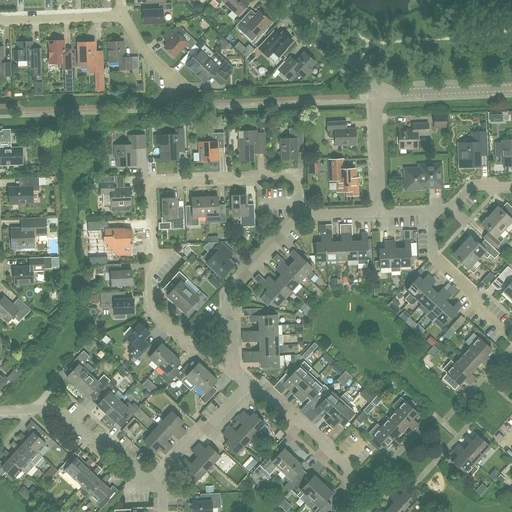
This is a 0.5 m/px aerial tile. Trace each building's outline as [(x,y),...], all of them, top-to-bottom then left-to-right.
[(212,0),(212,1),(216,6),(218,4),(219,4),(222,1),(238,16),(248,4),(243,0),(212,0)] [(144,24),(163,23),(163,10),(172,10),(172,4),(159,4),(159,10),(144,11),(144,24)] [(271,22),(259,11),(250,21),(245,16),(236,26),(245,35),(250,30),(257,36),(271,22)] [(174,57),(187,43),(181,37),(186,32),(179,25),(167,33),(170,37),(171,40),(171,41),(165,48),(174,57)] [(274,31),(267,39),(258,48),(269,58),(273,52),(279,58),(283,53),(283,52),(293,42),(282,33),(280,36),(274,31)] [(263,33),(259,38),(258,39),(261,42),(262,41),(266,36),(263,33)] [(201,49),(207,43),(205,41),(201,38),(196,44),(201,49)] [(30,42),(30,40),(29,39),(23,39),(22,40),(22,42),(17,42),(17,50),(14,51),(14,61),(28,61),(28,68),(33,68),(33,77),(42,76),(41,59),(33,59),(32,41),(30,42)] [(73,70),(72,58),(72,48),(65,48),(64,40),(49,41),(49,65),(59,64),(59,70),(73,70)] [(226,41),(220,47),(225,51),(227,48),(229,49),(232,46),(226,41)] [(124,58),(124,51),(124,42),(109,42),(109,51),(109,62),(120,62),(120,70),(132,70),(131,57),(124,58)] [(102,51),(94,51),(94,43),(79,44),(80,66),(89,65),(89,72),(95,72),(103,72),(102,60),(102,51)] [(3,63),(2,47),(0,46),(0,76),(11,76),(10,63),(3,63)] [(195,74),(209,59),(200,50),(186,65),(195,74)] [(209,59),(195,74),(205,82),(215,72),(219,77),(217,80),(221,84),(230,84),(230,78),(229,77),(232,73),(232,67),(216,51),(209,59)] [(250,63),(256,57),(251,53),(246,59),(250,63)] [(315,63),(304,53),(296,63),(290,58),(279,70),(290,81),(298,73),(305,79),(309,74),(307,72),(315,63)] [(96,92),(103,91),(103,78),(95,79),(96,92)] [(40,82),(39,94),(51,94),(51,83),(40,82)] [(434,127),(447,127),(446,115),(434,116),(434,127)] [(222,120),(222,117),(214,117),(214,126),(222,126),(222,124),(223,124),(223,120),(222,120)] [(346,129),(346,121),(327,122),(327,130),(329,130),(330,138),(336,137),(336,145),(356,145),(355,129),(346,129)] [(399,149),(418,148),(417,135),(429,135),(428,123),(416,124),(416,130),(399,131),(399,149)] [(183,148),(183,129),(176,129),(176,136),(155,136),(155,147),(160,146),(160,159),(156,159),(156,160),(177,160),(177,149),(183,148)] [(282,159),(298,159),(298,150),(303,150),(302,129),(288,129),(289,139),(281,139),(282,159)] [(257,134),(256,131),(244,132),(244,140),(239,140),(239,161),(253,161),(253,153),(265,152),(264,134),(257,134)] [(0,164),(23,164),(22,148),(10,149),(10,140),(4,141),(3,132),(0,132),(0,164)] [(460,167),(480,166),(480,155),(487,155),(486,132),(473,133),(473,143),(459,144),(460,167)] [(201,163),(209,162),(209,161),(217,161),(217,149),(224,148),(224,133),(208,133),(208,141),(200,142),(201,163)] [(136,165),(135,148),(145,148),(144,135),(129,135),(129,145),(114,145),(115,157),(117,157),(117,166),(136,165)] [(495,143),(495,151),(496,165),(504,165),(504,166),(511,165),(511,141),(503,142),(495,143)] [(314,173),(322,173),(323,160),(315,160),(314,173)] [(343,170),(343,160),(329,160),(330,173),(337,173),(338,191),(347,191),(347,196),(358,195),(357,184),(356,185),(355,169),(343,170)] [(406,189),(425,188),(425,185),(442,184),(441,165),(419,166),(419,169),(405,170),(406,189)] [(130,189),(114,190),(114,182),(114,176),(100,177),(100,183),(101,194),(104,194),(104,206),(119,205),(119,211),(130,211),(129,205),(131,205),(130,189)] [(10,204),(31,203),(30,191),(39,191),(38,177),(23,178),(23,187),(10,188),(10,204)] [(246,205),(246,196),(232,196),(233,216),(241,215),(241,227),(255,226),(254,204),(246,205)] [(199,216),(206,216),(205,197),(192,198),(192,206),(193,212),(186,212),(186,226),(199,226),(199,216)] [(205,197),(206,216),(213,215),(213,223),(226,223),(225,212),(218,212),(218,205),(217,197),(205,197)] [(162,223),(166,223),(171,223),(171,229),(185,229),(184,212),(176,213),(176,207),(176,199),(163,199),(164,218),(162,218),(162,223)] [(505,214),(498,208),(490,216),(505,230),(510,225),(511,226),(511,208),(505,214)] [(495,249),(504,240),(500,236),(505,230),(490,216),(481,225),(489,232),(483,239),(488,244),(495,249)] [(21,228),(11,229),(12,248),(34,248),(34,239),(34,237),(46,236),(46,224),(45,219),(45,218),(25,219),(25,228),(21,228)] [(347,259),(346,224),(340,224),(340,234),(341,234),(341,242),(336,242),(337,260),(347,259)] [(352,241),(352,234),(353,234),(352,224),(346,224),(347,259),(357,259),(358,259),(357,241),(352,241)] [(121,231),(121,230),(103,231),(104,243),(108,243),(108,249),(117,249),(117,255),(131,254),(131,239),(133,239),(132,231),(121,231)] [(411,266),(410,240),(410,230),(404,230),(405,240),(405,248),(400,248),(401,266),(411,266)] [(358,264),(368,263),(367,249),(367,241),(367,239),(367,233),(362,233),(362,241),(357,241),(358,259),(357,259),(358,264)] [(316,261),(326,260),(325,234),(321,235),(321,243),(316,243),(316,261)] [(331,242),(331,234),(325,234),(326,260),(337,260),(336,242),(331,242)] [(483,249),(470,237),(462,246),(476,259),(482,254),(487,259),(490,255),(494,259),(499,254),(495,249),(488,244),(483,249)] [(401,270),(401,266),(400,248),(395,248),(395,240),(389,241),(390,255),(390,267),(391,270),(401,270)] [(380,267),(390,267),(390,255),(389,241),(385,241),(385,249),(380,249),(380,261),(380,266),(380,267)] [(213,257),(207,263),(221,276),(232,264),(227,259),(232,253),(220,242),(220,243),(219,242),(217,242),(208,243),(207,244),(206,244),(203,248),(213,257)] [(473,273),(477,270),(471,265),(476,259),(462,246),(454,255),(473,273)] [(309,279),(315,273),(310,269),(312,267),(293,250),(289,254),(295,259),(292,263),(299,269),(305,275),(309,279)] [(288,267),(284,262),(285,261),(277,254),(272,259),(279,265),(298,282),(305,275),(299,269),(292,263),(288,267)] [(187,261),(192,265),(196,260),(191,256),(187,261)] [(13,284),(33,283),(33,272),(43,271),(43,269),(51,269),(51,257),(28,258),(29,268),(13,269),(13,284)] [(121,272),(121,265),(105,265),(105,273),(111,273),(111,286),(132,285),(132,271),(121,272)] [(291,290),(298,282),(279,265),(276,269),(282,274),(278,278),(291,290)] [(511,275),(511,274),(511,273),(511,270),(507,266),(498,276),(507,286),(502,292),(511,300),(511,275)] [(176,304),(189,290),(183,285),(188,280),(179,271),(168,283),(174,289),(168,296),(176,304)] [(486,285),(494,276),(490,272),(481,281),(486,285)] [(408,303),(432,277),(428,274),(423,280),(419,276),(406,290),(410,293),(404,299),(408,303)] [(275,282),(269,276),(265,280),(284,298),(291,290),(278,278),(275,282)] [(422,303),(427,298),(434,290),(430,287),(435,281),(432,277),(408,303),(411,305),(413,304),(414,305),(418,300),(422,303)] [(277,305),(284,298),(265,280),(262,284),(268,289),(264,293),(265,294),(260,299),(267,305),(272,300),(277,305)] [(217,281),(213,285),(218,289),(222,285),(217,281)] [(436,317),(449,304),(445,301),(451,295),(455,290),(455,288),(452,285),(447,291),(431,309),(426,314),(425,315),(432,322),(433,321),(436,317)] [(426,314),(447,291),(443,288),(438,294),(434,290),(427,298),(422,303),(422,304),(419,307),(426,314)] [(195,295),(189,290),(176,304),(185,312),(192,305),(198,311),(209,299),(199,290),(195,295)] [(119,300),(118,292),(100,293),(100,305),(114,305),(115,314),(133,313),(133,300),(119,300)] [(91,303),(99,303),(98,295),(90,296),(91,303)] [(12,305),(3,296),(0,298),(0,314),(8,322),(17,312),(23,318),(31,309),(18,298),(12,305)] [(396,314),(396,313),(399,310),(396,307),(399,304),(393,298),(387,305),(386,306),(395,314),(396,314)] [(449,304),(436,317),(433,321),(441,328),(444,324),(462,305),(458,302),(453,308),(449,304)] [(308,312),(310,310),(304,303),(300,308),(306,313),(306,314),(308,312)] [(259,321),(259,326),(277,325),(276,315),(267,315),(267,309),(262,308),(256,309),(256,316),(250,316),(251,321),(259,321)] [(455,332),(459,327),(454,323),(450,328),(454,332),(455,332)] [(124,335),(127,337),(126,338),(133,345),(128,351),(137,359),(148,347),(142,342),(145,339),(150,333),(140,324),(133,330),(131,328),(129,328),(124,333),(124,335)] [(251,331),(243,332),(243,337),(251,336),(277,335),(277,325),(259,326),(259,331),(251,331)] [(454,332),(450,328),(446,332),(451,336),(454,332)] [(278,345),(277,335),(251,336),(252,341),(260,341),(260,346),(278,345)] [(489,364),(493,360),(487,355),(492,350),(479,338),(471,347),(489,364)] [(434,345),(439,349),(442,345),(438,341),(436,342),(434,345)] [(158,366),(171,352),(161,343),(153,353),(148,348),(139,357),(147,365),(152,360),(158,366)] [(312,353),(318,346),(316,344),(315,343),(308,350),(312,353)] [(252,357),(279,356),(278,345),(260,346),(260,351),(252,352),(252,357)] [(489,364),(471,347),(463,355),(476,367),(481,362),(487,367),(489,364)] [(168,384),(175,377),(177,375),(172,370),(180,361),(171,352),(158,366),(164,372),(160,376),(168,384)] [(327,355),(326,353),(321,358),(325,362),(329,357),(327,355)] [(83,369),(80,366),(87,359),(80,354),(70,365),(75,369),(67,378),(77,387),(94,369),(88,364),(83,369)] [(474,381),(477,378),(471,373),(476,367),(463,355),(455,364),(474,381)] [(279,366),(279,356),(252,357),(253,362),(261,362),(261,367),(279,366)] [(460,385),(465,379),(471,384),(474,381),(455,364),(451,360),(443,369),(447,373),(442,378),(453,388),(458,383),(460,385)] [(195,385),(208,371),(199,362),(190,371),(185,366),(177,375),(175,377),(181,382),(190,391),(195,385)] [(292,382),(296,386),(308,372),(311,370),(311,369),(304,362),(301,365),(289,378),(286,374),(280,380),(284,383),(283,384),(287,388),(292,382)] [(335,372),(340,367),(336,363),(331,368),(335,372)] [(12,384),(22,373),(16,368),(7,378),(2,374),(0,376),(0,388),(8,380),(12,384)] [(97,381),(89,374),(94,369),(77,387),(87,396),(95,387),(100,392),(108,382),(110,381),(103,374),(97,381)] [(118,383),(126,390),(136,378),(129,371),(118,383)] [(205,404),(214,393),(209,388),(217,380),(208,371),(195,385),(204,393),(199,399),(205,404)] [(298,398),(316,379),(308,372),(296,386),(300,389),(294,395),(298,398)] [(351,378),(345,372),(339,379),(345,385),(351,378)] [(319,398),(316,394),(323,387),(316,379),(298,398),(302,402),(307,396),(311,399),(307,404),(310,407),(319,398)] [(106,414),(119,401),(113,395),(117,391),(108,382),(100,392),(98,394),(103,398),(97,405),(106,414)] [(331,391),(328,389),(319,398),(310,407),(318,414),(323,408),(327,411),(339,398),(332,391),(331,391)] [(367,392),(364,389),(361,393),(365,397),(369,394),(367,392)] [(350,401),(343,395),(339,398),(327,411),(331,415),(325,421),(329,424),(347,405),(350,401)] [(415,427),(418,423),(413,418),(418,412),(414,409),(408,403),(401,396),(392,405),(397,409),(415,427)] [(408,403),(414,409),(418,405),(411,399),(408,403)] [(86,419),(96,404),(91,401),(80,415),(86,419)] [(124,405),(119,401),(106,414),(116,423),(122,416),(127,420),(139,408),(134,403),(132,405),(128,402),(124,405)] [(342,425),(354,412),(347,405),(329,424),(333,428),(338,422),(342,425)] [(415,427),(397,409),(389,418),(401,430),(407,424),(412,430),(415,427)] [(183,436),(187,432),(180,426),(184,422),(172,411),(164,419),(183,436)] [(249,417),(243,411),(240,415),(258,432),(265,424),(253,413),(249,417)] [(251,439),(258,432),(240,415),(236,419),(242,425),(239,428),(251,439)] [(399,444),(402,441),(396,435),(401,430),(389,418),(380,427),(399,444)] [(183,436),(164,419),(158,427),(169,438),(173,434),(179,440),(183,436)] [(42,440),(47,434),(32,420),(26,427),(32,434),(28,439),(21,432),(18,436),(24,442),(26,441),(38,453),(46,444),(42,440)] [(133,434),(140,426),(136,423),(129,430),(133,434)] [(397,447),(399,444),(380,427),(377,424),(369,433),(372,436),(378,441),(375,445),(380,449),(383,446),(385,448),(391,442),(397,447)] [(235,432),(229,426),(226,430),(244,447),(251,439),(239,428),(235,432)] [(169,451),(173,447),(166,441),(169,438),(158,427),(151,434),(169,451)] [(237,454),(244,447),(226,430),(222,434),(228,440),(225,443),(237,454)] [(501,442),(504,438),(499,433),(495,437),(501,442)] [(169,451),(151,434),(144,442),(156,453),(159,449),(165,455),(169,451)] [(490,447),(478,435),(472,440),(467,435),(464,438),(469,444),(482,455),(490,447)] [(26,441),(24,442),(20,447),(13,441),(10,445),(17,451),(18,450),(35,465),(43,457),(38,453),(26,441)] [(205,448),(199,443),(195,447),(213,464),(220,456),(208,445),(205,448)] [(482,455),(469,444),(464,449),(459,444),(456,447),(474,464),(482,455)] [(206,471),(213,464),(195,447),(191,450),(198,456),(194,460),(206,471)] [(478,468),(474,464),(456,447),(453,450),(459,455),(453,461),(458,466),(460,468),(463,470),(470,477),(478,468)] [(73,478),(85,466),(84,465),(79,460),(85,454),(78,448),(58,471),(65,470),(73,478)] [(293,457),(284,448),(279,453),(274,449),(259,465),(269,475),(276,467),(281,471),(293,457)] [(35,465),(18,450),(17,451),(12,456),(5,450),(2,453),(9,460),(10,458),(22,470),(27,474),(35,465)] [(288,492),(290,490),(299,480),(294,475),(303,466),(293,457),(281,471),(286,475),(283,478),(287,482),(283,487),(288,492)] [(10,458),(9,460),(4,464),(0,460),(0,474),(2,476),(6,471),(14,478),(22,470),(10,458)] [(82,486),(93,474),(92,473),(87,468),(93,462),(90,458),(84,465),(85,466),(73,478),(82,486)] [(191,463),(185,458),(181,462),(199,479),(206,471),(194,460),(191,463)] [(54,475),(55,474),(57,471),(58,471),(53,466),(49,470),(54,475)] [(88,495),(90,494),(102,481),(101,481),(96,476),(102,470),(98,466),(92,473),(93,474),(82,486),(82,487),(81,488),(80,490),(80,493),(84,497),(86,496),(88,495)] [(460,468),(458,466),(455,469),(460,474),(463,470),(460,468)] [(100,510),(109,501),(105,496),(111,490),(104,484),(110,478),(107,474),(101,481),(102,481),(90,494),(98,502),(97,503),(97,507),(100,510)] [(42,479),(46,483),(50,479),(45,475),(42,479)] [(497,479),(502,484),(506,479),(500,475),(497,479)] [(323,484),(314,476),(307,483),(302,478),(299,480),(290,490),(299,498),(303,493),(309,499),(323,484)] [(232,491),(236,487),(231,483),(227,487),(232,491)] [(323,511),(331,505),(325,499),(331,492),(333,491),(325,484),(324,485),(323,484),(309,499),(309,498),(307,501),(313,506),(311,509),(314,511),(323,511)] [(419,501),(406,489),(400,495),(395,490),(392,493),(410,510),(419,501)] [(29,491),(24,496),(27,499),(30,501),(34,497),(29,491)] [(395,511),(408,511),(410,510),(392,493),(389,496),(394,501),(389,507),(395,511)] [(192,511),(211,511),(211,508),(220,508),(220,494),(213,494),(208,494),(206,494),(205,494),(205,501),(192,502),(192,511)] [(278,505),(282,509),(288,503),(284,499),(278,505)]
